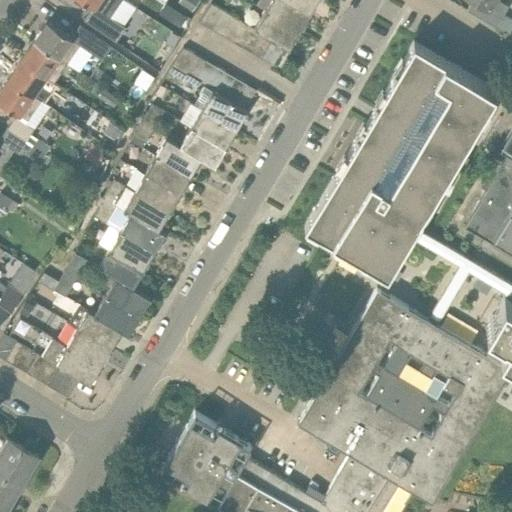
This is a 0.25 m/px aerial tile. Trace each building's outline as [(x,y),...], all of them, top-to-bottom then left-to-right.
[(81,0),(85,2),(86,1),(109,16),(119,0),(81,0)] [(179,0),(179,1),(192,11),(199,0),(179,0)] [(270,0),(265,9),(300,29),(311,12),(290,0),(270,0)] [(290,0),(311,12),(317,0),(290,0)] [(511,9),(496,0),(473,0),(468,8),(496,24),(495,26),(511,36),(511,9)] [(200,21),(212,29),(224,10),(211,3),(200,21)] [(274,39),(284,46),(289,49),(300,29),(265,9),(254,27),(264,33),(274,39)] [(212,29),(222,35),(234,16),(224,10),(212,29)] [(222,35),(232,41),(244,22),(234,16),(222,35)] [(71,37),(64,32),(65,31),(61,28),(60,29),(48,21),(34,41),(66,63),(79,44),(101,60),(111,46),(80,25),(71,37)] [(232,41),(241,46),(253,28),(244,22),(232,41)] [(131,50),(140,37),(125,27),(122,31),(109,23),(104,32),(131,50)] [(241,46),(252,53),(264,33),(254,27),(254,28),(253,28),(241,46)] [(165,42),(173,47),(180,37),(172,31),(165,42)] [(252,53),(262,59),(274,39),(264,33),(252,53)] [(274,39),(262,59),(273,65),(284,46),(274,39)] [(511,283),(415,226),(496,89),(414,40),(304,225),(387,275),(410,235),(460,264),(428,317),(436,323),(468,269),(506,291),(499,302),(506,307),(500,318),(493,314),(486,325),(504,336),(504,335),(510,338),(500,354),(511,361),(511,283)] [(53,81),(66,63),(34,41),(21,59),(46,77),(53,81)] [(171,65),(184,73),(196,54),(183,46),(171,65)] [(184,73),(194,79),(206,60),(196,54),(184,73)] [(34,95),(46,77),(21,59),(8,78),(34,95)] [(194,79),(204,85),(216,66),(206,60),(194,79)] [(204,85),(212,90),(213,90),(225,71),(216,66),(204,85)] [(213,90),(223,96),(236,77),(225,71),(213,90)] [(89,89),(94,81),(84,74),(79,82),(89,89)] [(223,96),(234,102),(246,83),(236,77),(223,96)] [(33,96),(34,95),(8,78),(0,89),(0,101),(7,106),(6,107),(10,110),(26,120),(40,100),(33,96)] [(234,102),(244,109),(256,89),(246,83),(234,102)] [(97,94),(126,114),(131,106),(102,86),(97,94)] [(200,109),(236,130),(247,110),(244,109),(234,102),(223,96),(213,90),(212,90),(200,109)] [(147,112),(159,119),(164,110),(152,103),(147,112)] [(190,125),(226,147),(236,130),(200,109),(190,125)] [(141,121),(153,128),(159,119),(147,112),(141,121)] [(7,127),(26,140),(33,129),(15,116),(7,127)] [(105,138),(114,124),(103,117),(94,131),(105,138)] [(136,131),(148,138),(153,128),(141,121),(136,131)] [(190,125),(179,144),(200,157),(215,165),(226,147),(190,125)] [(7,127),(0,137),(0,159),(9,147),(24,157),(26,154),(45,166),(51,158),(45,154),(32,144),(26,140),(7,127)] [(465,225),(511,253),(511,128),(500,147),(508,152),(465,225)] [(148,138),(136,131),(131,140),(143,147),(148,138)] [(167,136),(155,155),(190,175),(200,157),(179,144),(167,136)] [(32,144),(45,154),(50,146),(37,137),(32,144)] [(84,157),(97,166),(106,152),(93,143),(84,157)] [(145,172),(179,193),(190,175),(155,155),(145,172)] [(134,190),(168,211),(179,193),(145,172),(134,190)] [(109,187),(121,194),(126,185),(113,178),(109,187)] [(104,196),(105,197),(116,204),(121,194),(109,187),(104,196)] [(158,228),(168,211),(134,190),(123,208),(129,212),(158,228)] [(0,203),(7,208),(12,211),(18,203),(0,191),(0,203)] [(100,206),(111,213),(116,204),(105,197),(100,206)] [(111,213),(100,206),(95,215),(107,221),(111,213)] [(120,230),(155,250),(166,232),(158,228),(129,212),(130,212),(120,230)] [(109,248),(144,269),(155,250),(120,230),(109,248)] [(115,276),(133,286),(143,269),(144,269),(109,248),(98,266),(115,276)] [(70,262),(81,269),(86,259),(75,253),(70,262)] [(28,266),(23,262),(16,272),(29,282),(36,272),(28,266)] [(65,271),(76,278),(81,269),(70,262),(65,271)] [(104,295),(140,316),(151,297),(133,286),(115,276),(98,266),(115,276),(104,295)] [(59,281),(70,287),(76,278),(65,271),(59,281)] [(70,287),(59,281),(58,280),(53,289),(65,296),(70,287)] [(0,282),(0,322),(1,323),(22,292),(14,286),(8,283),(5,287),(0,282)] [(406,511),(402,509),(413,489),(432,500),(511,367),(436,323),(428,317),(376,287),(297,420),(349,451),(321,499),(244,454),(251,444),(194,410),(160,468),(216,501),(233,511),(406,511)] [(104,295),(94,312),(121,329),(129,334),(140,316),(104,295)] [(26,300),(19,312),(26,316),(33,305),(26,300)] [(76,326),(112,347),(111,346),(121,329),(94,312),(86,308),(76,326)] [(17,336),(35,340),(34,342),(40,343),(45,323),(21,317),(17,336)] [(65,344),(101,366),(112,347),(76,326),(65,344)] [(0,337),(0,356),(5,359),(16,340),(3,333),(0,337)] [(69,371),(79,377),(90,383),(101,366),(65,344),(53,337),(41,355),(49,360),(59,365),(69,371)] [(5,359),(17,367),(28,348),(16,340),(5,359)] [(17,367),(27,372),(38,354),(28,348),(17,367)] [(124,367),(131,359),(118,348),(111,356),(124,367)] [(27,372),(37,378),(49,360),(41,355),(38,354),(27,372)] [(37,378),(48,384),(59,365),(49,360),(37,378)] [(48,384),(57,390),(69,371),(59,365),(48,384)] [(69,371),(57,390),(68,396),(79,377),(69,371)] [(0,447),(0,468),(22,482),(38,454),(7,436),(0,447)] [(0,505),(6,509),(22,482),(0,468),(0,505)]
